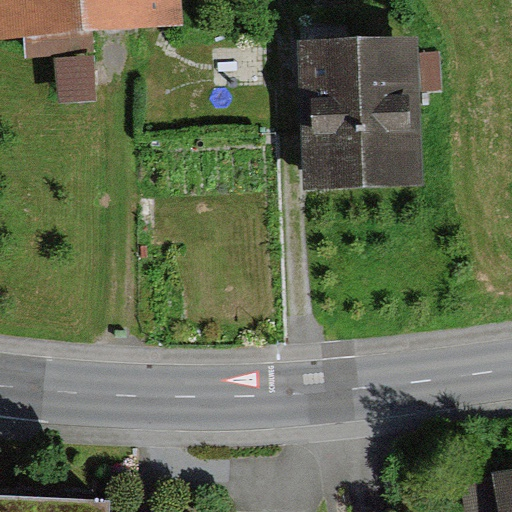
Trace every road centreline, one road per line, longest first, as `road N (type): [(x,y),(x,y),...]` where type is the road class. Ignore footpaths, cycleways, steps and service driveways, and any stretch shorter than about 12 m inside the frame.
road 1 (tertiary): [(0,385),(253,396),(511,369)]
road 2 (track): [(108,16),(125,265),(122,395)]
